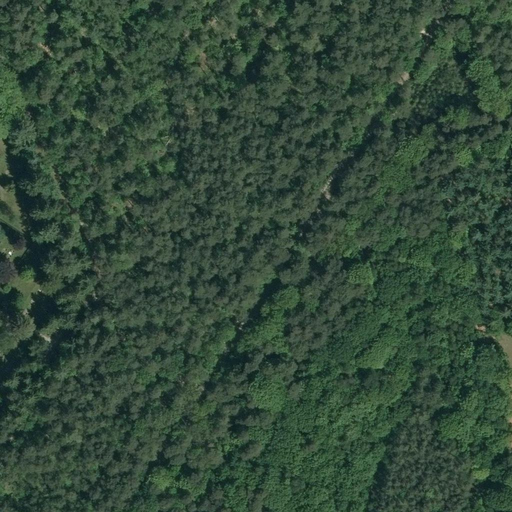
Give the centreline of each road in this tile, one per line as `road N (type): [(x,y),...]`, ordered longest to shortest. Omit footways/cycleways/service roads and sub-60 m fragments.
road 1 (track): [(116,511),(451,0)]
road 2 (track): [(0,47),(121,329),(158,386),(169,431)]
road 3 (track): [(349,158),(438,246),(362,511)]
road 4 (track): [(290,0),(430,33)]
road 5 (track): [(442,13),(458,22),(511,123)]
